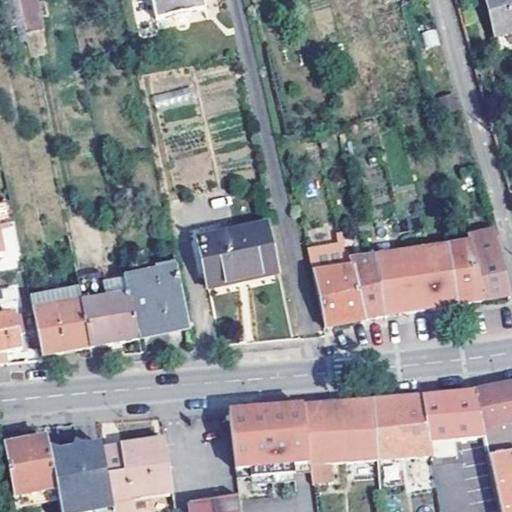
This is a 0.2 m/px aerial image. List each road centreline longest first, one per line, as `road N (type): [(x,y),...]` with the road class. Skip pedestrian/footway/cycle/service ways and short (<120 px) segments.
road 1 (tertiary): [(511,352),(0,400)]
road 2 (residential): [(511,256),(439,0)]
